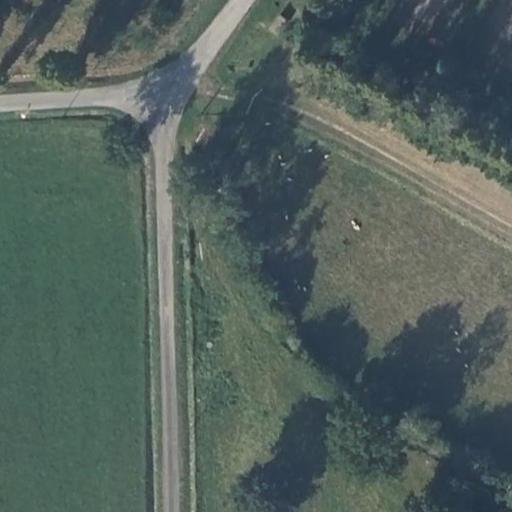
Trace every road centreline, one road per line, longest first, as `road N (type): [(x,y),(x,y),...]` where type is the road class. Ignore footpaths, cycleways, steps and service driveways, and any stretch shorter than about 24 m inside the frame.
road 1 (unclassified): [(172,511),(166,91)]
road 2 (unclassified): [(166,91),(0,103)]
